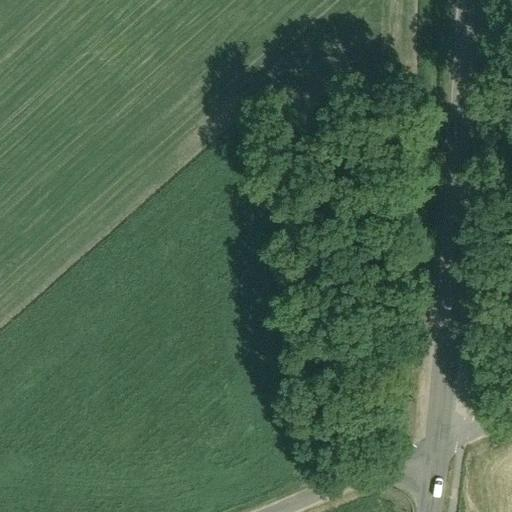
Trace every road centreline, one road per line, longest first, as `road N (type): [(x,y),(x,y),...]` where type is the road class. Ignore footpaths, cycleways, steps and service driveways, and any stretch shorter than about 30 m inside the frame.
road 1 (tertiary): [(466,0),(434,450)]
road 2 (residential): [(277,511),(434,450)]
